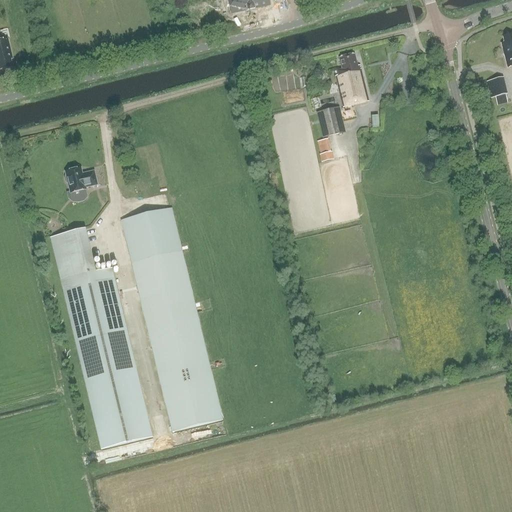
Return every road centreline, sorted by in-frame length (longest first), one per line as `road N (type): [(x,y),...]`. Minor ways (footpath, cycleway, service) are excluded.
road 1 (unclassified): [(0,97),(363,0)]
road 2 (track): [(436,23),(100,115)]
road 3 (tertiary): [(511,326),(441,35)]
